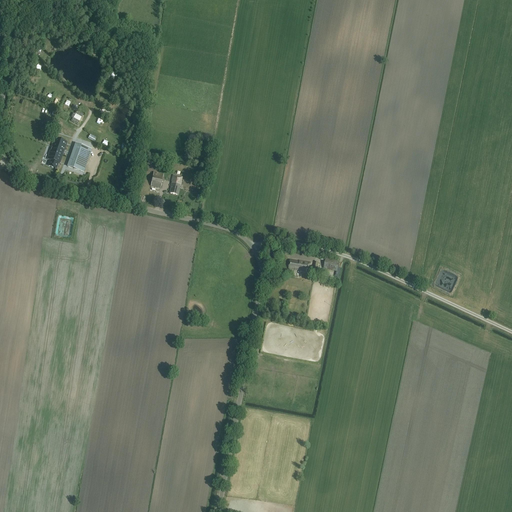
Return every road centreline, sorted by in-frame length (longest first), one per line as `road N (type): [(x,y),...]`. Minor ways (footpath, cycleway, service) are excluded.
road 1 (unclassified): [(217,511),(259,291),(254,248),(225,227),(29,181),(0,151)]
road 2 (track): [(254,248),(278,239),(335,252),(511,331)]
